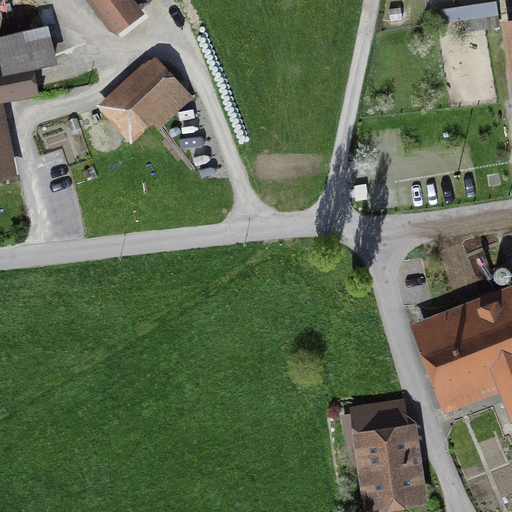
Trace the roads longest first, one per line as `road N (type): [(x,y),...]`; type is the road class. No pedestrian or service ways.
road 1 (unclassified): [(369,234),(258,230),(0,259)]
road 2 (unclassified): [(470,511),(442,461),(369,234)]
road 3 (track): [(370,0),(323,228)]
road 4 (residential): [(369,234),(511,216)]
